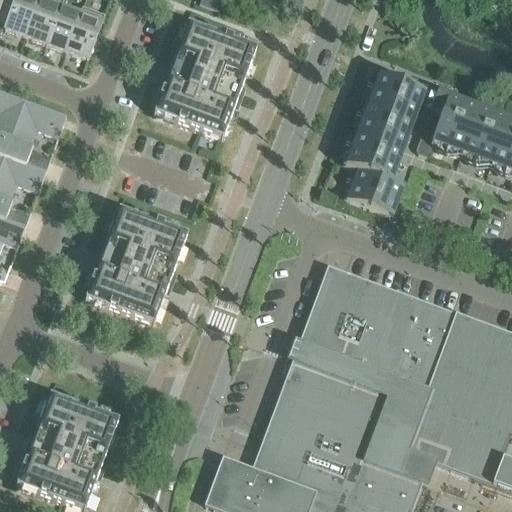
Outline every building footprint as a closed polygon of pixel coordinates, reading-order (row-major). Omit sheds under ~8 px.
[(2,0),(0,7),(0,21),(7,24),(4,34),(25,42),(39,4),(26,0),(2,0)] [(25,42),(45,49),(59,12),(60,12),(62,5),(49,0),(40,0),(39,4),(25,42)] [(201,0),(198,9),(219,17),(225,0),(201,0)] [(45,49),(65,57),(79,19),(78,19),(60,12),(59,12),(45,49)] [(65,57),(86,65),(103,20),(81,12),(78,19),(79,19),(65,57)] [(185,30),(152,120),(221,146),(254,55),(185,30)] [(387,184),(408,127),(422,89),(420,84),(379,69),(374,71),(371,79),(378,82),(344,171),(356,175),(345,204),(387,220),(399,189),(387,184)] [(0,160),(2,161),(23,106),(0,97),(0,160)] [(511,131),(435,102),(416,152),(417,158),(426,161),(430,149),(511,179),(511,131)] [(2,161),(44,177),(49,164),(29,157),(31,151),(29,150),(34,134),(57,143),(65,122),(23,106),(2,161)] [(2,161),(0,167),(0,222),(4,224),(11,206),(8,205),(14,189),(37,198),(44,177),(2,161)] [(116,215),(83,306),(152,331),(185,241),(116,215)] [(0,246),(16,253),(24,232),(4,224),(0,222),(0,246)] [(213,511),(410,511),(428,466),(511,496),(511,341),(328,273),(298,351),(296,350),(293,351),(291,352),(289,355),(288,358),(288,361),(289,363),(290,365),(291,365),(251,475),(230,468),(213,511)] [(48,401),(14,492),(69,511),(85,511),(117,427),(48,401)]
